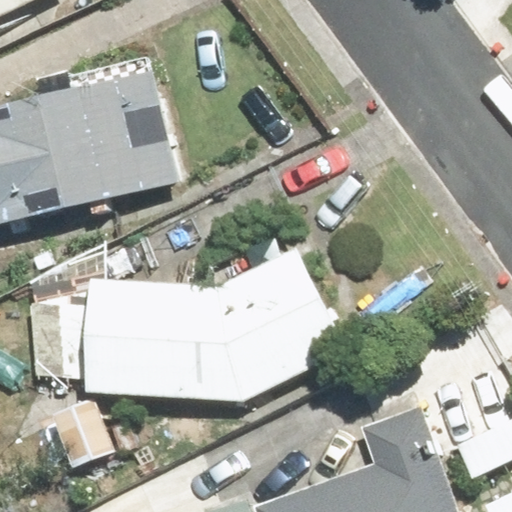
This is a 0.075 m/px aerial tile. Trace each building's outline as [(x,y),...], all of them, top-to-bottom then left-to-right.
[(0,0),(0,29),(61,0),(0,0)] [(172,62),(0,107),(0,237),(205,183),(172,62)] [(116,276),(112,390),(284,397),(377,332),(312,239),(251,282),(116,276)] [(99,398),(60,412),(83,476),(123,461),(99,398)] [(482,511),(446,399),(378,420),(392,462),(239,511),(482,511)] [(511,420),(461,441),(479,483),(511,468),(511,420)] [(511,511),(511,497),(492,506),(494,511),(511,511)]
